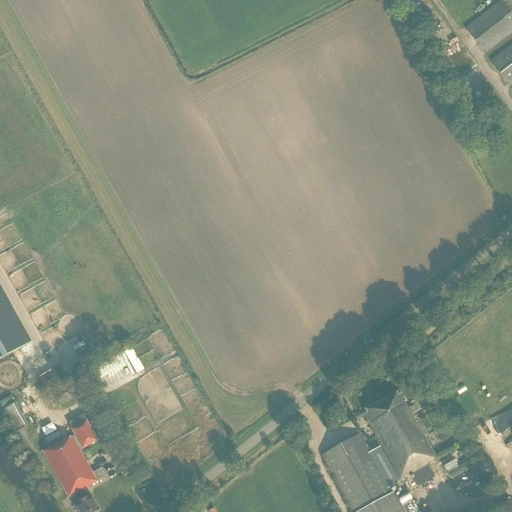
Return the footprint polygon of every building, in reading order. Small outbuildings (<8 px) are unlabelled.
[(485,53),(511,31),(511,14),(501,1),(465,29),(485,53)] [(511,45),(497,56),(491,61),(510,86),(511,84),(511,45)] [(0,360),(31,343),(0,285),(0,360)] [(131,346),(105,358),(119,386),(144,374),(131,346)] [(165,390),(170,385),(160,373),(154,378),(165,390)] [(55,408),(76,397),(69,384),(48,396),(55,408)] [(398,396),(396,393),(365,410),(367,413),(364,414),(401,481),(428,466),(427,465),(436,459),(400,394),(398,396)] [(0,403),(2,407),(12,401),(9,396),(0,401),(0,403)] [(411,410),(418,406),(415,400),(408,403),(411,410)] [(17,404),(4,411),(14,431),(27,424),(17,404)] [(83,449),(98,440),(96,436),(84,415),(69,423),(76,435),(64,441),(63,441),(43,452),(69,498),(71,497),(75,504),(79,511),(94,511),(99,510),(91,496),(90,497),(85,489),(98,482),(98,481),(106,476),(102,469),(94,473),(80,450),(83,448),(83,449)] [(25,428),(15,434),(29,458),(39,453),(25,428)] [(361,436),(323,457),(353,511),(402,511),(389,488),(400,482),(381,446),(370,452),(361,436)] [(442,472),(461,465),(458,457),(439,464),(442,472)] [(100,462),(103,466),(110,462),(108,458),(100,462)] [(395,494),(399,500),(410,494),(407,487),(395,494)]
